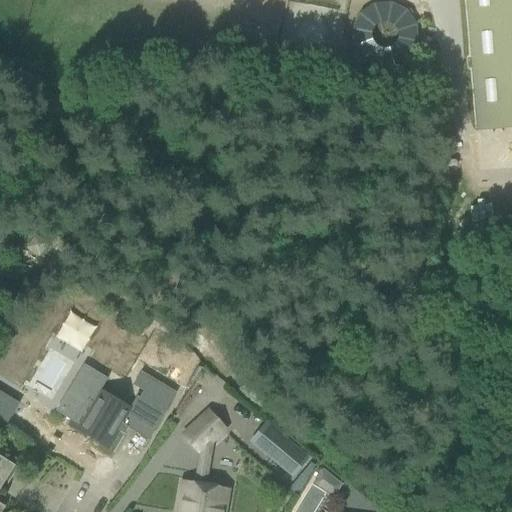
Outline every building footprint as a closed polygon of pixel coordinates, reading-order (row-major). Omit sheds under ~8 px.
[(511,0),(465,0),(476,132),(511,129),(511,0)] [(333,59),(342,12),(288,2),(280,49),(333,59)] [(63,416),(63,417),(72,423),(71,425),(95,439),(109,448),(111,445),(118,432),(122,425),(127,428),(148,441),(164,414),(174,398),(148,382),(142,393),(138,399),(136,398),(128,410),(99,393),(107,380),(83,365),(79,371),(81,372),(69,392),(82,401),(70,420),(63,416)] [(199,423),(184,436),(199,452),(201,454),(211,444),(225,432),(209,413),(199,423)] [(282,437),(266,457),(291,479),(308,459),(282,437)] [(0,511),(0,488),(14,467),(0,458),(0,511)] [(182,511),(181,511),(224,511),(228,492),(204,488),(182,485),(178,510),(182,511)]
